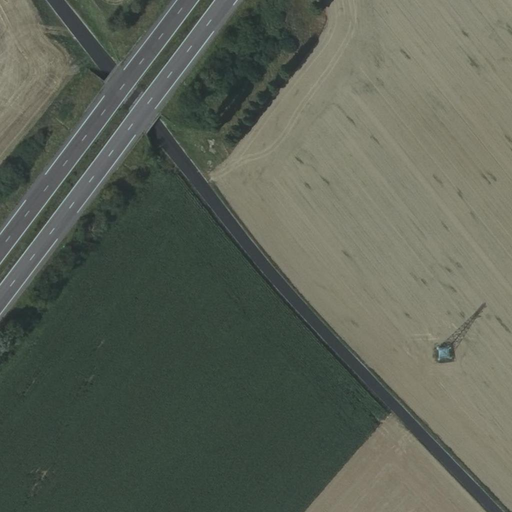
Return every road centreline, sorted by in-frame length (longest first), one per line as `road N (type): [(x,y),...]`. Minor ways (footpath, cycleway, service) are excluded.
road 1 (unclassified): [(52,0),(248,240),(498,511)]
road 2 (motorway): [(0,302),(226,0)]
road 3 (motorway): [(183,0),(0,244)]
